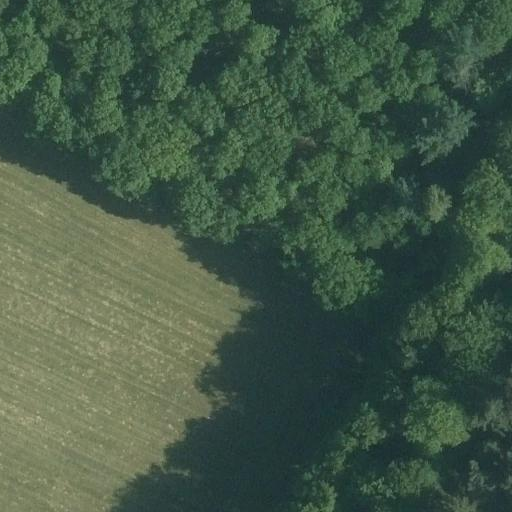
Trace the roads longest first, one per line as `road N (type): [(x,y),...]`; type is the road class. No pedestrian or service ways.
road 1 (track): [(0,82),(455,344)]
road 2 (tertiary): [(361,511),(511,241)]
